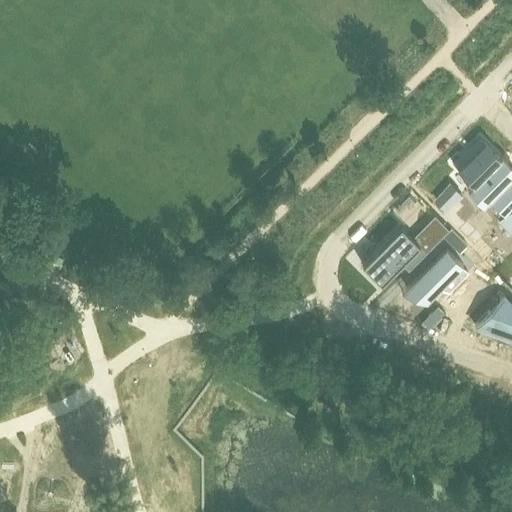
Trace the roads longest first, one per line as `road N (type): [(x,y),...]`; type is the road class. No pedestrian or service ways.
road 1 (residential): [(511,372),(356,315),(329,293),(326,279),(331,252),(481,99)]
road 2 (unclassified): [(164,333),(0,254)]
